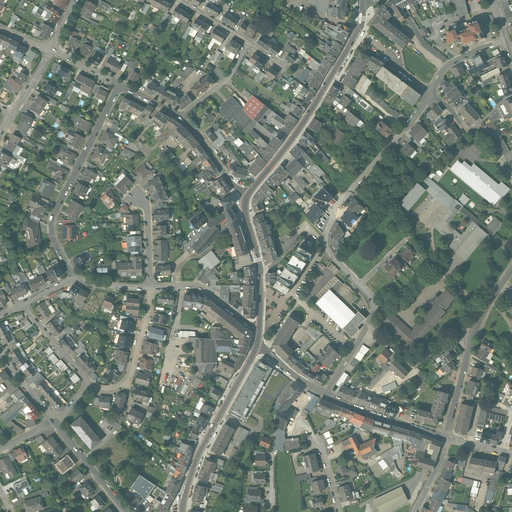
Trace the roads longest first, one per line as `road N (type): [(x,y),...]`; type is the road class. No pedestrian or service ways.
road 1 (residential): [(430,94),(342,200),(325,233),(329,252),(361,284)]
road 2 (tertiary): [(246,196),(351,43),(361,3)]
road 3 (residential): [(120,85),(52,217),(51,233),(74,277)]
road 4 (tertiary): [(181,511),(196,459),(256,347)]
road 5 (tertiary): [(259,329),(260,270),(246,196)]
road 6 (residential): [(90,386),(125,383),(149,287)]
road 7 (residential): [(447,437),(324,394)]
road 8 (residential): [(361,284),(372,318),(324,394)]
road 9 (residential): [(259,329),(198,285),(149,287)]
